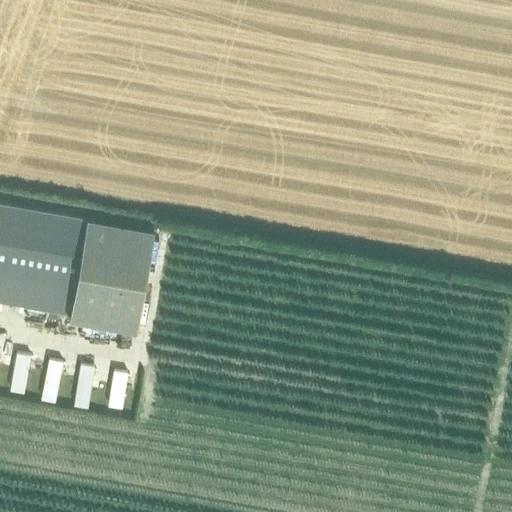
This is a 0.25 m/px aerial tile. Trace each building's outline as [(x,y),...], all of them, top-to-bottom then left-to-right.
[(0,302),(67,315),(136,327),(154,230),(0,201),(0,302)] [(29,354),(17,352),(11,392),(23,394),(29,354)] [(62,361),(49,359),(41,400),(55,402),(62,361)] [(94,366),(81,364),(73,404),(87,407),(94,366)] [(127,373),(114,370),(108,407),(121,410),(127,373)]
